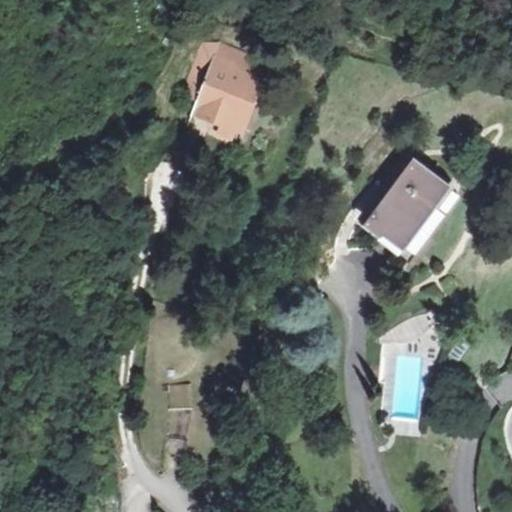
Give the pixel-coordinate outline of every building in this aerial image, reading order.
[(222,39),(217,52),(260,69),(269,72),(274,59),(222,39)] [(240,125),(260,69),(217,52),(214,62),(200,57),(188,92),(201,98),(197,108),(240,125)] [(413,159),(366,220),(362,226),(401,256),(452,188),(413,159)] [(177,316),(172,315),(169,315),(165,315),(161,316),(158,317),(154,319),(152,320),(148,323),(146,324),(143,328),(141,332),(140,334),(138,341),(138,346),(138,348),(139,353),(140,358),(142,362),(144,364),(147,367),(151,371),(153,372),(157,374),(162,375),(164,376),(171,376),(176,375),(178,374),(182,372),(187,369),(191,366),(192,364),(194,362),(196,358),(198,351),(199,347),(199,344),(198,340),(198,337),(196,333),(194,329),(191,325),(189,323),(185,320),(181,318),(177,316)] [(168,406),(192,404),(190,380),(166,381),(168,406)]
